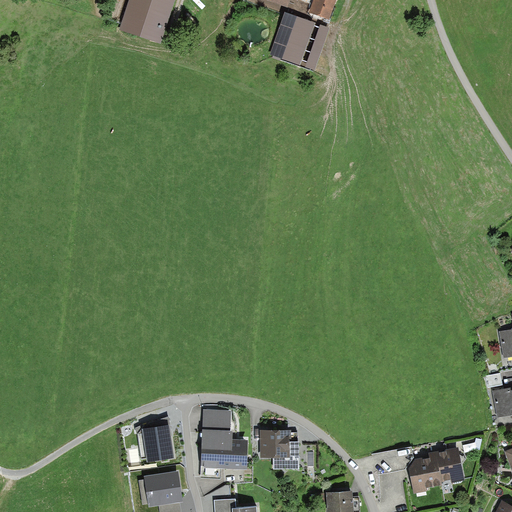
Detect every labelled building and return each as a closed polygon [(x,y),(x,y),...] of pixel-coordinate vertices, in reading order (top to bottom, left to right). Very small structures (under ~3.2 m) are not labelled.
[(130,0),(121,25),(156,37),(169,0),(130,0)] [(315,0),(311,12),(327,18),(332,0),(315,0)] [(503,356),(511,354),(511,328),(498,331),(503,356)] [(498,416),(511,412),(511,387),(492,392),(498,416)] [(250,436),(232,436),(232,427),(230,427),(231,409),(203,408),(201,475),(221,475),(221,467),(249,467),(250,436)] [(174,453),(169,421),(144,425),(149,457),(174,453)] [(261,427),(262,456),(274,455),(274,466),(299,466),(298,429),(291,429),(291,426),(261,427)] [(457,448),(434,452),(441,486),(464,481),(457,448)] [(414,491),(441,486),(434,452),(407,458),(414,491)] [(180,511),(179,499),(183,499),(178,469),(145,474),(145,477),(140,478),(144,503),(149,502),(148,504),(160,502),(161,511),(180,511)] [(327,491),(328,511),(336,511),(351,511),(349,489),(327,491)] [(255,511),(255,505),(233,506),(233,498),(213,499),(213,511),(255,511)]
